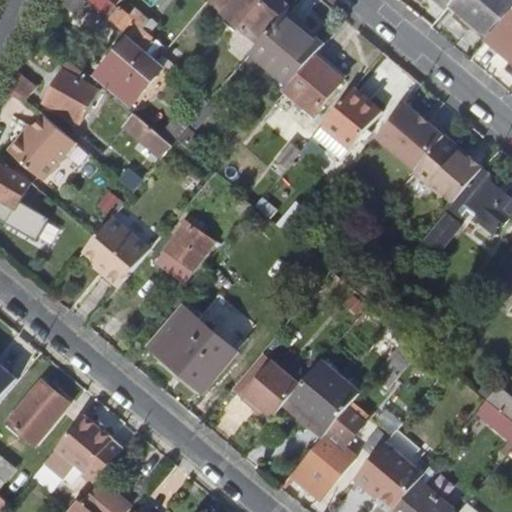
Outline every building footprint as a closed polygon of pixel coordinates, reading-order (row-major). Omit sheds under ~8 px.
[(63,0),(81,14),(92,2),(89,0),(63,0)] [(108,16),(118,5),(112,0),(89,0),(92,2),(108,16)] [(142,0),(130,0),(113,20),(131,36),(153,55),(161,46),(151,37),(166,20),(142,0)] [(208,0),(259,43),(282,15),(284,12),(288,8),(289,6),(282,0),(208,0)] [(439,0),(438,1),(451,13),(457,6),(461,0),(439,0)] [(511,19),(511,0),(461,0),(457,6),(496,39),(511,19)] [(326,41),(288,8),(284,12),(323,45),(326,41)] [(323,45),(284,12),(282,15),(259,43),(252,51),(291,83),(315,54),(320,48),(323,45)] [(511,19),(496,39),(511,51),(511,19)] [(132,103),(165,65),(153,55),(131,36),(98,73),(132,103)] [(349,71),(320,48),(315,54),(344,78),(349,71)] [(301,98),(316,111),(344,78),(315,54),(291,83),(288,87),(301,98)] [(39,89),(19,71),(12,85),(29,100),(39,89)] [(101,91),(65,71),(47,103),(84,124),(101,91)] [(383,111),(352,87),(320,126),(351,150),(383,111)] [(312,116),(316,111),(301,98),(297,103),(312,116)] [(446,134),(407,101),(378,136),(417,168),(418,166),(446,134)] [(153,160),(158,164),(173,146),(161,135),(135,113),(125,126),(156,155),(153,160)] [(49,183),(82,145),(51,118),(32,140),(29,137),(15,154),(49,183)] [(437,181),(457,200),(484,166),(446,134),(418,166),(418,173),(429,182),(437,181)] [(299,148),(290,142),(277,158),(286,165),(299,148)] [(34,185),(3,165),(0,169),(0,198),(4,201),(0,207),(0,219),(38,243),(51,221),(23,203),(34,185)] [(446,212),(454,217),(459,212),(463,214),(468,208),(475,214),(473,216),(494,233),(509,215),(511,217),(511,196),(492,179),(492,174),(484,166),(457,200),(446,212)] [(135,191),(144,180),(130,169),(122,180),(135,191)] [(251,205),(244,198),(237,207),(245,213),(251,205)] [(298,200),(278,223),(295,236),(314,213),(298,200)] [(110,271),(125,283),(157,245),(117,212),(89,247),(104,259),(113,267),(110,271)] [(457,221),(454,217),(446,212),(435,225),(446,234),(457,221)] [(192,215),(186,222),(202,234),(207,228),(192,215)] [(215,245),(202,234),(186,222),(163,251),(190,274),(215,245)] [(511,286),(511,252),(495,273),(511,286)] [(113,267),(104,259),(100,263),(110,271),(113,267)] [(125,283),(110,271),(107,275),(122,287),(125,283)] [(206,391),(239,352),(200,320),(205,314),(180,294),(173,303),(183,312),(153,347),(206,391)] [(207,312),(205,314),(200,320),(239,352),(245,345),(207,312)] [(407,364),(394,353),(376,375),(389,385),(407,364)] [(0,357),(0,402),(22,378),(0,357)] [(294,395),(333,427),(346,411),(362,391),(324,359),(303,384),(294,395)] [(303,384),(274,360),(243,397),(256,407),(259,404),(275,417),(294,395),(303,384)] [(51,386),(44,381),(10,422),(38,445),(71,404),(60,394),(63,389),(55,382),(51,386)] [(511,396),(499,386),(488,399),(511,419),(511,396)] [(511,419),(488,399),(479,410),(511,438),(511,419)] [(364,426),(346,411),(333,427),(298,469),(327,492),(354,460),(343,451),(364,426)] [(87,415),(49,461),(66,475),(77,462),(89,472),(116,439),(87,415)] [(387,442),(356,479),(371,491),(373,488),(397,508),(421,480),(426,474),(387,442)] [(0,453),(0,486),(16,467),(0,453)] [(451,511),(455,508),(421,480),(397,508),(393,511),(451,511)] [(86,504),(82,500),(71,511),(129,511),(132,508),(121,499),(122,497),(104,481),(86,504)]
